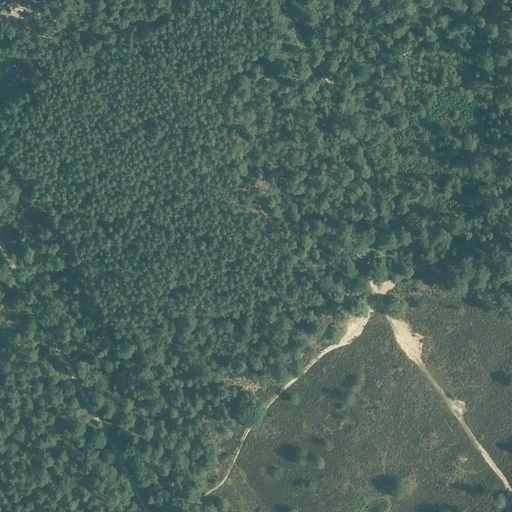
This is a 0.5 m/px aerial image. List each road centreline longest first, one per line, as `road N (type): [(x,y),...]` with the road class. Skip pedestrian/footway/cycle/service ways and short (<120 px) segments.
road 1 (track): [(146,511),(0,242)]
road 2 (track): [(511,489),(380,296)]
road 3 (track): [(380,296),(365,262),(374,191),(350,122),(325,82)]
